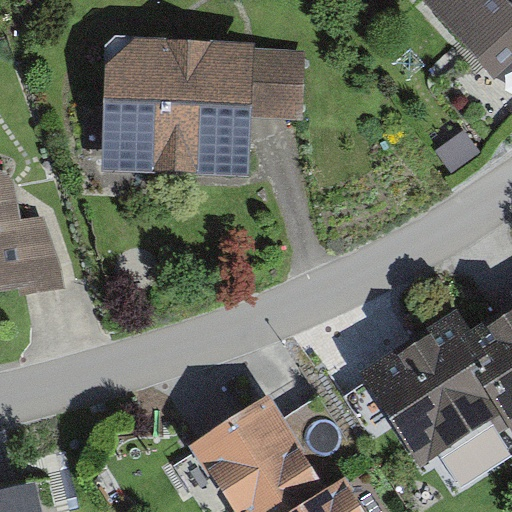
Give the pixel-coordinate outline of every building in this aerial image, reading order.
[(511,0),(436,0),(511,84),(511,0)] [(316,46),(117,39),(113,163),(251,168),(254,109),(314,111),(316,46)] [(466,133),(439,150),(452,170),(478,152),(466,133)] [(0,290),(63,281),(52,209),(19,214),(12,164),(0,165),(0,290)] [(462,302),(360,362),(421,463),(498,417),(511,440),(511,299),(474,322),(462,302)] [(324,483),(265,393),(201,436),(251,511),(377,511),(348,467),(324,483)] [(44,511),(37,480),(0,489),(0,511),(44,511)]
